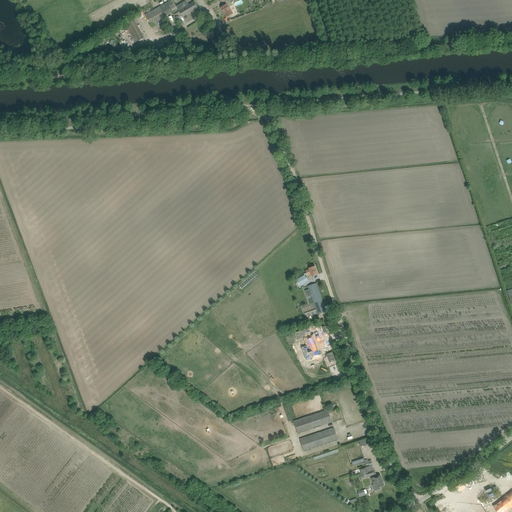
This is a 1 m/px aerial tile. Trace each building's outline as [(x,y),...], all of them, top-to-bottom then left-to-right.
[(171,9),(175,7),(171,0),(160,7),(145,15),(151,26),(166,19),(165,16),(172,12),(171,9)] [(181,6),(178,8),(183,16),(193,10),(198,8),(194,2),(189,5),(186,0),(181,3),(183,5),(181,6)] [(227,4),(221,7),(226,16),(231,13),(229,10),(230,9),(229,7),(232,5),(229,1),(232,0),(225,0),(226,2),(227,4)] [(135,20),(126,25),(135,42),(144,37),(135,20)] [(119,43),(122,49),(128,47),(126,40),(119,43)] [(311,274),(312,276),(318,274),(315,266),(309,268),(309,269),(305,271),(307,275),(311,274)] [(296,280),(299,286),(308,280),(304,275),(296,280)] [(311,285),(308,286),(318,314),(326,311),(316,283),(311,285)] [(305,317),(313,315),(313,316),(316,315),(314,310),(310,312),(309,306),(302,308),(305,317)] [(312,356),(306,357),(308,362),(313,360),(314,362),(321,359),(321,357),(320,357),(318,352),(319,352),(314,339),(307,341),(312,356)] [(332,352),(327,354),(330,362),(336,360),(332,352)] [(294,421),(298,433),(332,422),(328,410),(294,421)] [(300,439),(304,451),(333,441),(338,440),(334,428),(300,439)] [(360,442),(362,447),(372,442),(370,437),(360,442)] [(373,466),(361,470),(363,478),(376,474),(373,466)] [(381,489),(380,487),(384,485),(384,484),(384,482),(383,482),(380,476),(372,478),(373,482),(374,481),(375,485),(373,485),(375,491),(381,489)] [(488,483),(461,498),(466,505),(492,490),(488,483)] [(511,511),(511,491),(494,507),(498,511),(511,511)]
